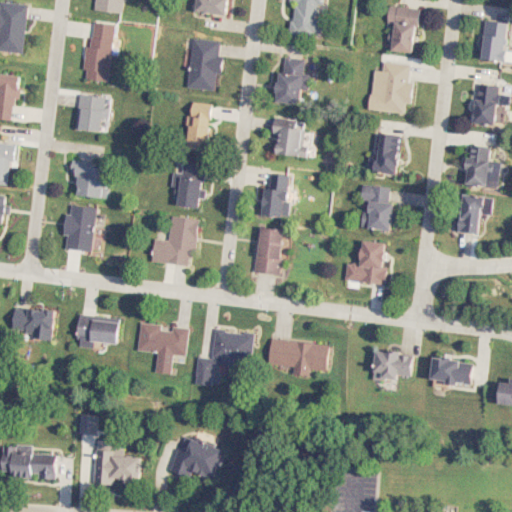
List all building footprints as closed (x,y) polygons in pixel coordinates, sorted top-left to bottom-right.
[(96,0),(96,9),(124,13),(125,0),(96,0)] [(197,0),(197,12),(228,14),(228,0),(197,0)] [(325,0),(295,0),(292,34),(322,37),(324,18),(318,18),(320,4),(325,5),(325,0)] [(28,3),(1,2),(1,11),(0,10),(0,50),(26,52),(28,3)] [(420,8),(391,5),(389,22),(394,22),(391,50),(415,52),(420,8)] [(509,21),(485,20),(484,59),(507,60),(509,21)] [(116,23),(95,21),(92,46),(87,46),(85,69),(88,70),(87,78),(110,81),(116,23)] [(216,90),(218,73),(223,73),(225,56),(220,55),(222,41),(194,38),(189,87),(216,90)] [(302,103),(306,59),(286,57),(285,72),(280,71),(277,101),(302,103)] [(412,64),(385,61),(384,70),(375,69),(371,109),(406,112),(408,102),(413,103),(415,81),(411,80),(412,64)] [(19,75),(1,74),(0,84),(0,118),(17,119),(19,75)] [(498,123),(500,84),(477,83),(476,122),(498,123)] [(102,131),(105,107),(107,96),(80,93),(76,128),(102,131)] [(213,103),(194,101),(193,115),(189,115),(186,150),(209,152),(213,103)] [(299,120),(276,117),(274,134),(279,134),(277,153),(308,156),(309,145),(302,145),(304,128),(298,128),(299,120)] [(369,170),(399,173),(402,136),(382,133),(380,156),(370,155),(369,170)] [(0,183),(9,185),(11,160),(15,161),(17,144),(0,141),(0,183)] [(467,184),(488,187),(489,179),(500,180),(503,156),(491,154),(493,147),(472,144),(467,184)] [(77,194),(106,197),(109,165),(73,161),(72,172),(79,173),(77,194)] [(175,172),(173,196),(180,197),(179,205),(201,207),(206,163),(185,161),(184,172),(175,172)] [(291,201),(292,173),(272,172),(271,187),(265,187),(264,213),(285,214),(285,201),(291,201)] [(392,230),(396,202),(390,202),(392,187),(364,183),(362,200),(371,201),(370,209),(365,208),(362,226),(392,230)] [(8,194),(0,193),(0,223),(7,224),(8,205),(7,205),(8,194)] [(495,197),(464,194),(461,231),(480,233),(481,214),(493,215),(495,197)] [(67,248),(94,251),(98,207),(72,204),(71,213),(67,213),(65,235),(68,235),(67,248)] [(190,265),(191,250),(197,250),(200,218),(172,215),(169,241),(156,239),(153,261),(190,265)] [(257,272),(281,274),(286,229),(261,226),(257,272)] [(387,283),(388,268),(385,267),(387,242),(364,240),(362,263),(348,262),(347,280),(387,283)] [(56,310),(16,307),(15,333),(55,335),(56,310)] [(119,343),(122,318),(82,313),(78,346),(95,348),(96,341),(119,343)] [(173,372),(175,354),(188,355),(190,327),(173,325),(173,330),(163,329),(163,324),(142,322),(139,349),(158,351),(156,371),(173,372)] [(197,383),(214,385),(216,364),(235,366),(235,360),(253,361),(256,332),(216,329),(214,357),(199,356),(197,383)] [(331,345),(273,337),(270,363),(295,366),(294,373),(311,376),(312,368),(328,370),(331,345)] [(413,375),(414,353),(376,351),(375,379),(399,379),(399,374),(413,375)] [(475,361),(435,358),(433,378),(448,379),(448,382),(474,384),(475,361)] [(99,414),(82,413),(81,433),(98,434),(99,414)] [(224,448),(193,439),(190,451),(179,448),(172,471),(192,476),(193,471),(216,477),(224,448)] [(96,483),(115,484),(115,478),(141,479),(142,456),(125,456),(125,448),(117,448),(117,441),(98,440),(96,483)] [(58,454),(34,453),(34,445),(17,444),(17,446),(4,445),(3,470),(12,471),(12,476),(35,477),(57,478),(58,454)]
